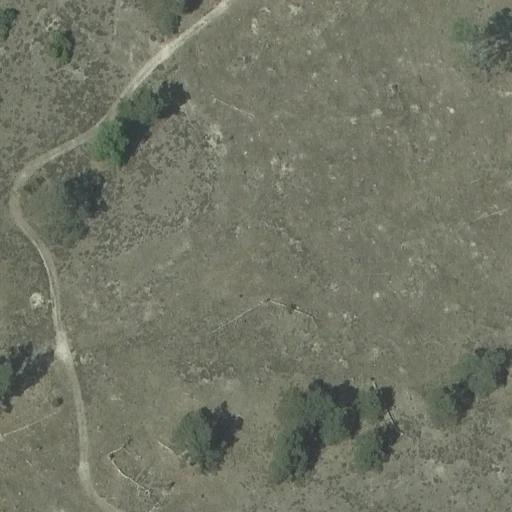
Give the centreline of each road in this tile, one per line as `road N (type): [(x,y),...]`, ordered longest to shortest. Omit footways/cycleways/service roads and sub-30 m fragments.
road 1 (track): [(0,174),(51,255),(72,362),(108,427),(132,511)]
road 2 (track): [(0,166),(169,37)]
